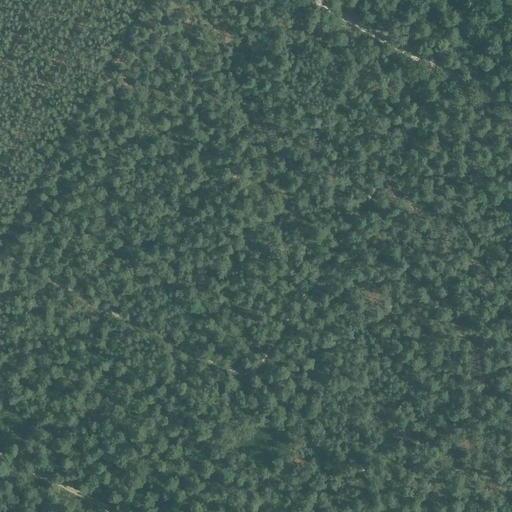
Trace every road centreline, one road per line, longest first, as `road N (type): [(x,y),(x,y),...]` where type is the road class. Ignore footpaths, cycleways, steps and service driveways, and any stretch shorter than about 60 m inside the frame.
road 1 (track): [(456,68),(331,0)]
road 2 (track): [(118,511),(0,452)]
